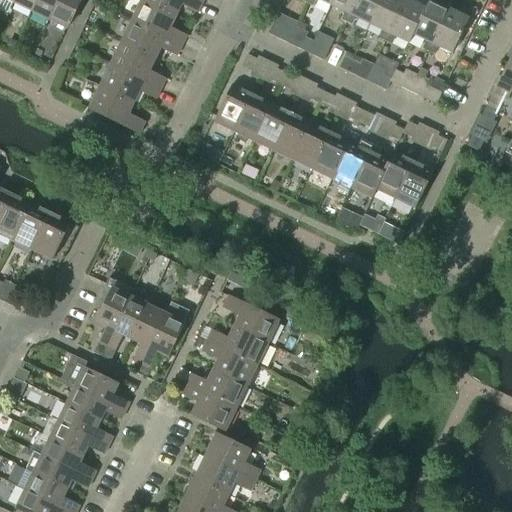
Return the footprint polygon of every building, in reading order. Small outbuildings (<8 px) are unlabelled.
[(15,0),(14,3),(31,12),(36,0),(15,0)] [(36,0),(31,12),(48,20),(57,0),(36,0)] [(57,0),(48,20),(66,29),(80,0),(57,0)] [(186,36),(170,28),(176,17),(141,0),(131,22),(181,46),(186,36)] [(202,3),(195,0),(141,0),(176,17),(181,6),(197,13),(202,3)] [(356,0),(332,0),(330,6),(343,13),(340,20),(346,23),(356,0)] [(355,19),(369,25),(381,0),(356,0),(346,23),(352,26),(355,19)] [(381,0),(369,25),(382,32),(379,39),(385,42),(405,0),(381,0)] [(412,36),(412,35),(425,8),(408,0),(405,0),(385,42),(391,45),(394,37),(408,44),(412,36)] [(412,35),(412,36),(425,42),(422,49),(428,52),(449,9),(430,0),(428,0),(425,8),(412,35)] [(467,18),(449,9),(428,52),(434,55),(437,48),(449,54),(467,18)] [(268,34),(288,44),(298,23),(278,13),(268,34)] [(181,46),(131,22),(120,43),(155,60),(160,49),(176,56),(181,46)] [(317,33),(313,42),(307,53),(323,61),(333,40),(317,33)] [(305,38),(300,49),(307,53),(313,42),(305,38)] [(155,60),(120,43),(110,65),(160,89),(165,79),(149,71),(155,60)] [(247,55),(241,67),(251,71),(257,60),(247,55)] [(378,56),(365,81),(377,87),(385,91),(390,82),(391,79),(390,79),(395,70),(397,65),(378,56)] [(338,68),(346,72),(352,61),(344,57),(338,68)] [(346,72),(354,76),(359,64),(352,61),(346,72)] [(160,89),(110,65),(99,86),(134,103),(139,92),(155,100),(160,89)] [(511,81),(511,71),(504,68),(500,77),(511,83),(511,81)] [(271,81),(280,86),(286,74),(276,70),(271,81)] [(391,79),(390,82),(397,86),(403,74),(395,70),(390,79),(391,79)] [(286,74),(280,86),(290,90),(295,79),(286,74)] [(408,91),(436,105),(441,93),(426,86),(428,81),(416,75),(408,91)] [(234,132),(252,95),(231,85),(213,122),(234,132)] [(144,122),(128,114),(134,103),(99,86),(88,109),(139,133),(144,122)] [(310,100),(319,104),(325,93),(315,88),(310,100)] [(325,93),(319,104),(329,109),(334,98),(325,93)] [(234,132),(253,142),(271,105),(252,95),(234,132)] [(490,97),(486,107),(497,112),(502,103),(490,97)] [(253,142),(273,151),(291,114),(271,105),(253,142)] [(349,119),(358,123),(364,112),(354,107),(349,119)] [(481,116),(492,122),(497,112),(486,107),(481,116)] [(358,123),(368,128),(374,117),(364,112),(358,123)] [(273,151),(292,161),(310,124),(291,114),(273,151)] [(408,122),(403,131),(404,131),(402,134),(412,138),(417,127),(408,122)] [(311,170),(320,152),(329,133),(310,124),(292,161),(311,170)] [(394,126),(388,138),(398,143),(402,134),(404,131),(403,131),(394,126)] [(329,133),(320,152),(311,170),(331,180),(344,154),(349,143),(329,133)] [(483,142),(471,136),(467,146),(478,151),(483,142)] [(437,137),(431,148),(441,153),(447,141),(437,137)] [(349,143),(344,154),(331,180),(351,189),(369,152),(349,143)] [(511,143),(510,143),(500,163),(511,168),(511,143)] [(375,189),(388,161),(387,161),(369,152),(351,189),(371,199),(376,190),(375,189)] [(412,162),(392,152),(387,161),(388,161),(375,189),(376,190),(394,199),(403,180),(412,162)] [(412,162),(403,180),(394,199),(415,209),(433,172),(412,162)] [(273,180),(269,189),(275,192),(279,183),(273,180)] [(0,216),(11,194),(0,189),(0,216)] [(30,204),(11,194),(0,216),(0,235),(12,242),(30,204)] [(31,251),(50,213),(30,204),(12,242),(31,251)] [(52,261),(70,223),(50,213),(31,251),(52,261)] [(378,232),(383,221),(375,217),(370,227),(378,232)] [(186,271),(182,281),(192,286),(197,276),(187,271),(186,271)] [(106,348),(130,298),(134,291),(109,279),(105,286),(102,293),(109,296),(95,323),(105,328),(93,353),(102,357),(106,348)] [(35,294),(25,289),(19,301),(29,306),(35,294)] [(268,345),(279,322),(228,297),(222,308),(238,316),(233,327),(268,345)] [(130,298),(106,348),(102,357),(110,361),(122,336),(131,340),(148,306),(130,298)] [(141,364),(165,314),(148,306),(131,340),(140,344),(132,360),(141,364)] [(167,357),(183,323),(165,314),(141,364),(149,369),(157,353),(167,357)] [(212,331),(206,341),(258,366),(268,345),(233,327),(227,338),(212,331)] [(258,366),(206,341),(201,352),(217,359),(212,370),(248,388),(258,366)] [(73,386),(124,411),(129,402),(113,395),(117,385),(82,368),(73,386)] [(190,374),(185,384),(237,409),(248,388),(212,370),(206,382),(190,374)] [(196,403),(190,415),(226,432),(237,409),(185,384),(180,395),(196,403)] [(73,386),(65,404),(100,421),(104,412),(120,420),(124,411),(73,386)] [(65,404),(57,421),(108,446),(112,437),(96,429),(100,421),(65,404)] [(42,435),(48,438),(83,455),(88,446),(104,454),(108,446),(57,421),(51,418),(42,435)] [(251,452),(223,438),(215,434),(204,457),(256,482),(261,471),(245,463),(251,452)] [(48,438),(40,456),(91,480),(95,472),(79,464),(83,455),(48,438)] [(26,470),(67,490),(71,481),(87,489),(91,480),(40,456),(34,453),(26,470)] [(256,482),(204,457),(194,478),(229,496),(234,485),(251,493),(256,482)] [(23,490),(31,494),(68,511),(75,511),(79,506),(63,498),(67,490),(26,470),(17,487),(23,490)] [(229,496),(194,478),(183,500),(208,511),(234,511),(224,507),(229,496)] [(68,511),(31,494),(23,490),(14,510),(18,511),(68,511)] [(208,511),(183,500),(177,511),(208,511)]
